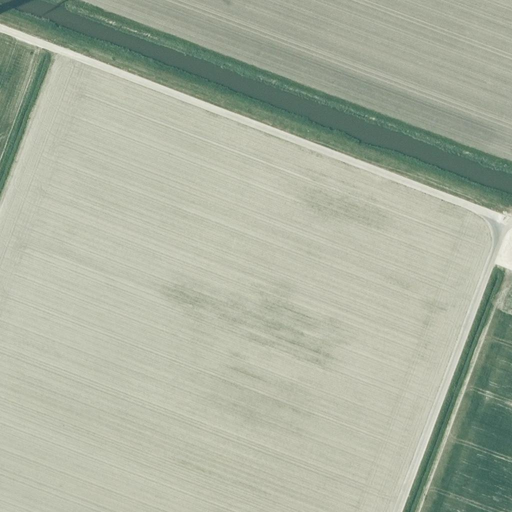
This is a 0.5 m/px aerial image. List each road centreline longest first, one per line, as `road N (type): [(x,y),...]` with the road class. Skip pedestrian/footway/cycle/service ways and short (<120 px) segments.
road 1 (track): [(0,31),(511,222)]
road 2 (unclassified): [(401,511),(511,223)]
